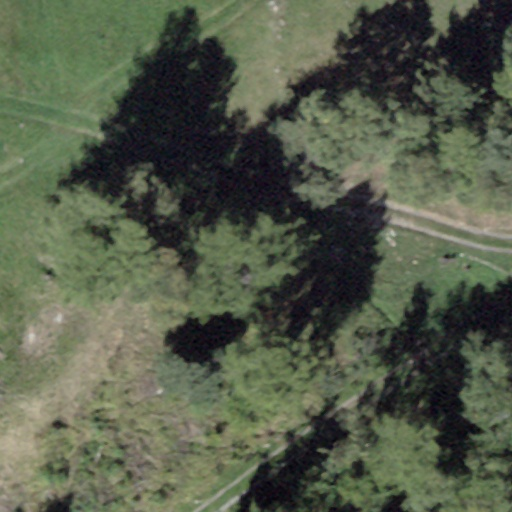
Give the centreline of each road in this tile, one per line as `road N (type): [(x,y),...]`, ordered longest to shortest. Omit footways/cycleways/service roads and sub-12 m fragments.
road 1 (track): [(511,254),(330,234),(139,138),(173,0)]
road 2 (track): [(511,329),(302,511)]
